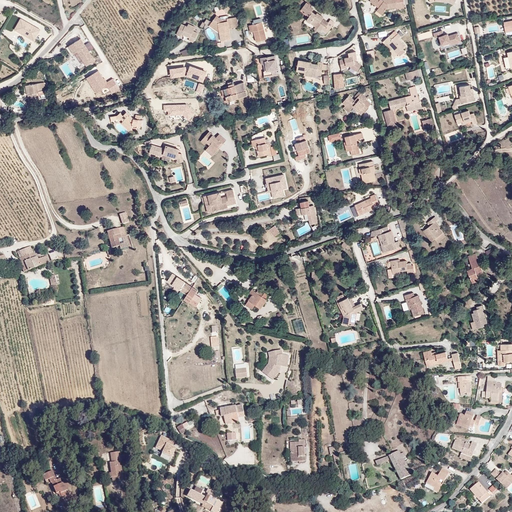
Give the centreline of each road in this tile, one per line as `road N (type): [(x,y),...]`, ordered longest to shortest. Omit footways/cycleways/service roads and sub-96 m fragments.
road 1 (residential): [(0,118),(82,119),(93,140),(139,164),(168,230),(182,243),(274,255),(443,194),(511,255)]
road 2 (unknown): [(68,114),(145,88),(163,60),(251,49)]
road 3 (residential): [(511,415),(473,474),(431,511)]
road 4 (residential): [(0,89),(88,0)]
road 5 (unknown): [(154,242),(236,336)]
